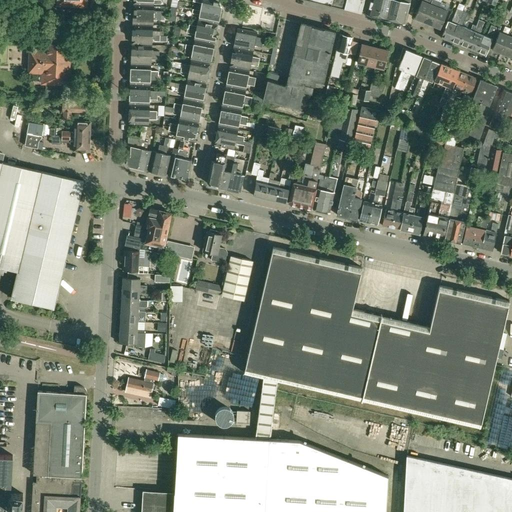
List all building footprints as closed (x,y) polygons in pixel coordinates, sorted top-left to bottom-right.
[(209,0),(193,0),(193,1),(203,3),(201,10),(220,13),(222,5),(220,2),(209,0)] [(309,0),(362,13),(365,0),(309,0)] [(371,0),(368,15),(377,17),(381,0),(371,0)] [(381,0),(377,17),(395,22),(400,1),(395,0),(381,0)] [(395,22),(405,24),(410,0),(400,0),(400,1),(395,22)] [(417,0),(417,5),(420,6),(415,18),(424,22),(432,0),(417,0)] [(432,0),(424,22),(432,25),(439,7),(440,2),(434,0),(432,0)] [(134,5),(134,14),(161,15),(161,11),(153,10),(153,5),(134,5)] [(448,11),(439,7),(432,25),(441,29),(448,11)] [(219,22),(220,13),(201,10),(193,9),(192,13),(200,14),(199,19),(219,22)] [(451,41),(462,11),(456,9),(451,22),(449,21),(442,37),(451,41)] [(451,41),(460,45),(466,28),(462,26),(467,13),(462,11),(451,41)] [(161,19),(161,15),(134,14),(133,14),(133,23),(152,24),(153,19),(161,19)] [(468,48),(477,52),(484,35),(480,33),(484,22),(479,20),(477,25),(476,26),(468,48)] [(188,28),(216,33),(218,24),(199,21),(198,25),(189,24),(188,28)] [(12,23),(2,23),(1,40),(11,40),(12,23)] [(302,23),(299,33),(287,85),(268,79),(265,94),(263,99),(306,109),(309,94),(311,94),(314,85),(323,87),(336,31),(302,23)] [(468,48),(476,26),(472,24),(470,29),(466,28),(460,45),(468,48)] [(133,25),(133,34),(160,35),(160,31),(152,30),(152,25),(133,25)] [(477,52),(482,53),(486,55),(492,38),(495,32),(497,27),(491,25),(486,36),(484,35),(477,52)] [(216,33),(188,28),(187,32),(196,34),(195,39),(215,42),(216,33)] [(238,28),(236,37),(262,42),(263,38),(256,37),(257,32),(238,28)] [(492,50),(501,53),(508,35),(499,32),(492,50)] [(159,41),(160,35),(133,34),(132,43),(151,44),(152,39),(153,39),(153,41),(159,41)] [(352,37),(351,35),(348,34),(347,35),(343,34),(339,49),(337,49),(331,74),(339,76),(342,65),(342,64),(342,62),(346,63),(349,53),(355,54),(358,41),(352,40),(353,37),(352,37)] [(501,53),(510,56),(511,50),(511,36),(508,35),(501,53)] [(262,42),(236,37),(234,45),(254,49),(255,45),(262,46),(262,42)] [(67,42),(47,41),(46,51),(30,51),(30,71),(45,72),(45,82),(65,83),(67,42)] [(212,54),(214,44),(195,41),(194,45),(186,44),(185,48),(212,54)] [(357,62),(367,64),(372,45),(362,43),(357,62)] [(132,45),(132,54),(159,55),(159,51),(151,50),(151,46),(132,45)] [(367,64),(376,66),(380,47),(372,45),(367,64)] [(380,47),(376,66),(384,69),(389,50),(380,47)] [(211,62),(212,54),(185,48),(184,52),(192,54),(191,59),(211,62)] [(234,48),(232,56),(259,62),(260,57),(252,56),(253,52),(234,48)] [(395,88),(400,90),(414,52),(403,48),(400,59),(402,60),(399,68),(402,69),(395,88)] [(403,91),(407,82),(411,73),(414,74),(422,55),(414,52),(400,90),(403,91)] [(159,60),(159,55),(132,54),(131,63),(151,64),(151,59),(159,60)] [(232,56),(230,65),(250,69),(250,64),(258,66),(259,62),(232,56)] [(413,96),(417,98),(418,95),(419,90),(420,88),(431,59),(428,58),(424,57),(424,56),(420,65),(416,75),(420,77),(417,86),(413,96)] [(424,90),(425,89),(428,80),(432,81),(435,74),(439,63),(431,59),(420,88),(424,90)] [(182,64),(181,68),(208,73),(210,64),(191,60),(190,65),(182,64)] [(446,104),(447,102),(448,99),(459,70),(441,63),(435,80),(447,85),(440,102),(446,104)] [(158,71),(150,71),(150,66),(131,65),(131,74),(158,75),(158,71)] [(230,67),(228,77),(255,82),(256,77),(248,76),(249,71),(230,67)] [(207,82),(208,73),(181,68),(180,72),(188,74),(188,78),(207,82)] [(457,90),(461,91),(467,74),(459,70),(448,99),(453,101),(457,90)] [(158,75),(131,74),(130,83),(150,84),(150,79),(160,80),(160,75),(158,75)] [(467,74),(461,91),(465,93),(463,99),(467,101),(476,78),(467,74)] [(247,84),(254,86),(255,82),(228,77),(226,85),(246,89),(247,84)] [(175,83),(174,87),(204,93),(206,84),(187,80),(186,85),(175,83)] [(468,120),(473,122),(488,82),(483,80),(480,81),(471,104),(474,105),(468,120)] [(488,82),(473,122),(467,138),(478,142),(483,129),(482,129),(487,116),(481,114),(485,104),(489,105),(495,89),(497,85),(488,82)] [(372,83),(371,88),(370,91),(371,91),(370,95),(378,97),(383,86),(372,83)] [(150,86),(130,85),(130,94),(157,95),(157,91),(149,90),(150,86)] [(327,86),(325,97),(336,99),(338,88),(327,86)] [(203,101),(204,93),(174,87),(171,87),(171,90),(185,93),(184,98),(203,101)] [(251,101),(254,102),(262,103),(263,99),(265,94),(256,92),(255,98),(244,96),(245,91),(226,87),(224,96),(251,101)] [(346,102),(355,105),(357,95),(358,89),(349,87),(346,102)] [(369,100),(370,95),(371,91),(370,91),(361,89),(359,98),(369,100)] [(511,91),(504,89),(497,108),(489,127),(498,130),(504,112),(511,92),(511,91)] [(157,95),(130,94),(129,103),(149,104),(149,99),(157,99),(157,95)] [(250,106),(251,101),(224,96),(223,105),(242,109),(243,104),(250,106)] [(311,115),(325,118),(329,99),(315,96),(311,115)] [(182,104),(174,103),(173,107),(200,112),(202,103),(183,100),(182,104)] [(149,106),(129,105),(129,114),(156,115),(157,111),(148,110),(149,106)] [(343,118),(342,118),(337,139),(351,142),(358,109),(346,106),(343,118)] [(377,125),(380,110),(361,106),(352,145),(369,149),(375,124),(377,125)] [(199,121),(200,112),(173,107),(172,111),(181,113),(180,117),(199,121)] [(222,107),(221,116),(247,120),(248,117),(241,115),(242,110),(222,107)] [(411,113),(402,109),(399,117),(408,121),(411,113)] [(412,113),(409,120),(417,123),(419,115),(412,113)] [(148,119),(156,120),(156,115),(129,114),(129,123),(148,124),(148,119)] [(221,116),(219,124),(238,128),(239,123),(254,126),(255,123),(247,121),(247,120),(221,116)] [(332,116),(327,137),(337,139),(342,118),(332,116)] [(438,121),(424,118),(422,125),(436,129),(438,121)] [(170,122),(169,127),(196,132),(197,132),(199,123),(179,119),(178,124),(170,122)] [(392,119),(390,128),(400,130),(402,122),(392,119)] [(56,128),(56,135),(89,137),(90,121),(75,120),(74,132),(70,132),(70,131),(62,131),(62,129),(56,128)] [(43,125),(35,123),(30,122),(29,122),(27,133),(25,144),(37,147),(39,141),(42,137),(42,135),(50,136),(50,128),(50,125),(43,125)] [(304,126),(296,124),(292,138),(301,140),(304,126)] [(139,139),(128,136),(127,162),(130,166),(138,167),(143,148),(144,141),(147,127),(142,126),(139,139)] [(238,130),(218,126),(216,135),(243,140),(244,136),(237,135),(238,130)] [(267,139),(278,142),(281,130),(268,126),(266,134),(269,134),(267,139)] [(398,138),(409,140),(412,129),(401,126),(398,138)] [(196,132),(169,127),(168,130),(177,132),(176,137),(195,140),(196,132)] [(432,129),(422,127),(418,143),(428,146),(429,143),(432,129)] [(457,135),(467,138),(470,131),(460,127),(457,135)] [(89,137),(56,135),(55,135),(55,128),(50,128),(50,136),(51,136),(51,143),(60,144),(61,142),(69,142),(71,144),(74,144),(73,151),(89,151),(89,137)] [(285,128),(281,145),(288,147),(292,129),(285,128)] [(445,144),(446,142),(448,133),(436,130),(432,129),(429,143),(444,146),(445,144)] [(483,143),(483,145),(478,167),(495,170),(494,172),(497,173),(501,150),(491,147),(496,131),(489,129),(483,143)] [(243,140),(216,135),(215,144),(234,148),(235,143),(244,145),(245,140),(243,140)] [(164,146),(158,172),(166,174),(171,155),(166,153),(168,146),(167,146),(169,139),(166,138),(164,146)] [(143,148),(138,167),(147,169),(151,150),(147,149),(149,142),(144,141),(143,148)] [(183,150),(184,148),(185,141),(181,141),(177,156),(173,155),(169,174),(177,176),(183,150)] [(428,212),(424,228),(423,234),(442,238),(447,217),(448,217),(456,184),(464,148),(445,144),(444,146),(441,160),(440,159),(435,177),(433,186),(427,212),(428,212)] [(149,170),(158,172),(164,146),(160,145),(158,152),(153,151),(149,170)] [(219,187),(228,188),(233,162),(236,150),(228,149),(227,155),(217,152),(215,161),(212,160),(207,181),(210,184),(219,187)] [(183,150),(177,176),(185,178),(187,177),(191,159),(186,158),(187,151),(183,150)] [(83,181),(0,161),(2,152),(0,151),(0,266),(18,271),(19,271),(13,298),(54,308),(83,181)] [(511,154),(503,152),(496,184),(495,191),(502,192),(503,185),(511,186),(511,154)] [(351,153),(349,161),(361,164),(363,156),(351,153)] [(236,170),(238,163),(233,162),(228,188),(240,191),(244,175),(240,174),(241,171),(236,170)] [(288,203),(296,204),(311,208),(316,187),(321,166),(310,164),(305,162),(300,185),(296,184),(293,183),(288,203)] [(444,239),(460,243),(477,169),(471,167),(466,186),(456,184),(448,217),(449,218),(444,239)] [(259,169),(256,181),(253,194),(264,197),(267,184),(269,178),(262,177),(264,171),(263,170),(259,169)] [(270,172),(269,178),(267,184),(264,197),(276,200),(280,182),(272,180),(274,173),(270,172)] [(422,183),(433,186),(435,177),(424,174),(422,183)] [(337,214),(348,217),(357,183),(358,179),(346,176),(337,214)] [(328,180),(324,179),(320,178),(312,208),(321,210),(328,180)] [(329,178),(328,180),(321,210),(329,212),(334,192),(336,182),(332,182),(333,179),(329,178)] [(358,179),(357,183),(348,217),(356,219),(361,198),(362,191),(361,191),(364,180),(358,179)] [(375,191),(368,221),(376,223),(378,218),(381,204),(377,203),(379,194),(384,196),(385,190),(387,182),(378,180),(377,182),(376,188),(375,189),(375,191)] [(276,200),(285,202),(289,187),(289,185),(280,182),(276,200)] [(423,192),(430,194),(431,187),(424,185),(423,192)] [(364,200),(361,212),(359,219),(368,221),(375,191),(371,190),(368,201),(364,200)] [(391,227),(397,199),(393,198),(390,209),(386,208),(382,224),(391,227)] [(401,200),(397,199),(391,227),(400,229),(403,212),(399,211),(401,200)] [(415,208),(410,207),(411,201),(406,200),(403,212),(400,229),(409,231),(413,214),(415,208)] [(418,215),(413,214),(409,231),(419,233),(423,216),(425,205),(421,204),(418,215)] [(160,209),(158,218),(150,216),(148,226),(136,224),(134,236),(127,234),(125,245),(144,249),(150,251),(163,254),(165,244),(171,212),(160,209)] [(500,252),(509,254),(511,242),(511,215),(509,215),(504,234),(500,252)] [(479,229),(476,228),(472,246),(481,248),(485,230),(485,229),(488,218),(482,217),(479,229)] [(491,231),(485,229),(485,230),(481,248),(492,250),(496,232),(498,224),(493,223),(491,231)] [(467,226),(465,235),(463,243),(472,246),(476,228),(467,226)] [(229,264),(231,257),(227,256),(228,251),(226,248),(219,246),(222,234),(220,234),(220,232),(211,229),(210,232),(208,231),(204,251),(213,253),(212,260),(229,264)] [(167,240),(164,253),(179,256),(181,243),(167,240)] [(263,376),(259,408),(273,410),(274,404),(277,380),(480,427),(509,302),(439,285),(429,327),(352,308),(361,267),(273,246),(244,372),(263,376)] [(124,270),(138,271),(139,271),(139,266),(149,266),(150,251),(144,249),(144,256),(139,256),(140,250),(125,249),(124,270)] [(231,257),(229,264),(222,294),(243,300),(253,260),(231,255),(231,257)] [(155,274),(154,282),(169,282),(170,275),(155,274)] [(123,277),(123,288),(147,290),(147,285),(140,285),(140,278),(123,277)] [(208,283),(206,293),(220,296),(222,287),(208,283)] [(123,288),(122,299),(139,300),(140,293),(147,294),(147,290),(123,288)] [(162,291),(161,301),(170,302),(170,291),(162,291)] [(122,299),(121,310),(146,311),(146,308),(147,307),(147,300),(139,300),(122,299)] [(145,322),(146,311),(121,310),(121,321),(138,322),(145,322)] [(121,321),(120,332),(145,333),(145,329),(138,329),(138,322),(121,321)] [(157,323),(157,332),(166,332),(166,323),(157,323)] [(146,333),(145,333),(120,332),(120,343),(136,344),(136,347),(145,347),(146,333)] [(150,351),(148,358),(163,362),(165,355),(150,351)] [(167,367),(166,371),(171,372),(171,374),(175,375),(175,369),(169,368),(167,367)] [(150,397),(151,392),(153,383),(154,379),(158,380),(158,379),(162,380),(164,380),(165,379),(166,377),(165,375),(164,374),(160,373),(146,370),(144,377),(145,377),(145,381),(128,377),(126,387),(127,387),(126,391),(150,397)] [(35,415),(36,417),(32,474),(35,474),(35,478),(33,478),(30,511),(78,511),(86,392),(86,391),(86,390),(85,389),(84,388),(83,387),(83,386),(82,386),(74,386),(77,386),(76,393),(38,390),(36,410),(35,411),(35,415)] [(160,397),(158,405),(174,408),(176,400),(160,397)] [(273,410),(259,408),(255,438),(178,434),(174,511),(385,511),(387,475),(299,440),(269,438),(273,410)] [(238,410),(237,423),(250,424),(251,411),(238,410)] [(8,511),(9,506),(22,507),(23,493),(10,493),(13,455),(11,455),(0,454),(0,511),(8,511)] [(511,511),(511,477),(405,454),(405,455),(408,456),(406,465),(405,465),(403,511),(511,511)]
